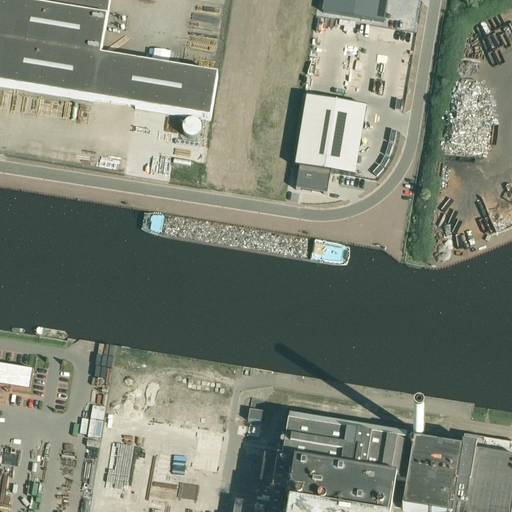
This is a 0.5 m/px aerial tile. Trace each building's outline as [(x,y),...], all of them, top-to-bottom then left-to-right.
[(0,0),(0,87),(211,122),(218,78),(101,59),(110,0),(0,0)] [(325,0),(323,14),(384,24),(387,0),(325,0)] [(296,189),(295,192),(296,192),(297,190),(327,195),(326,197),(327,197),(328,195),(327,195),(331,175),(355,179),(367,109),(306,99),(295,169),(299,170),(296,189)] [(0,388),(30,393),(33,373),(0,367),(0,388)] [(265,404),(264,404),(264,401),(254,400),(250,422),(262,424),(265,404)] [(405,441),(406,438),(290,419),(284,460),(265,457),(257,503),(271,505),(269,511),(511,511),(511,445),(465,438),(464,443),(433,438),(432,448),(414,446),(415,444),(405,441)] [(220,475),(226,440),(207,437),(201,472),(220,475)] [(265,511),(267,507),(236,502),(234,511),(265,511)]
